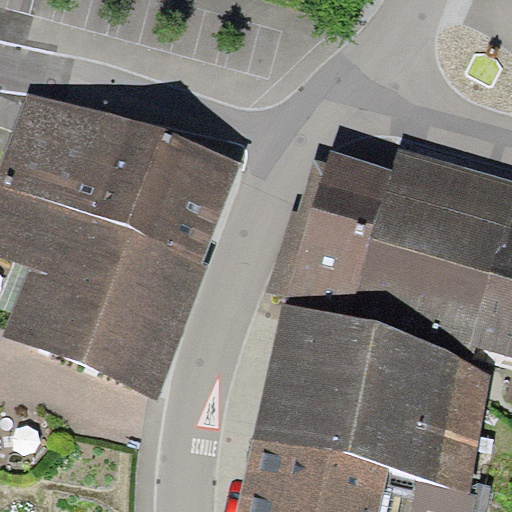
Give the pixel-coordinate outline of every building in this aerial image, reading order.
[(240,164),(29,85),(0,161),(0,181),(1,182),(0,184),(0,255),(15,261),(29,267),(12,311),(3,337),(160,395),(209,264),(203,262),(240,164)] [(511,179),(401,147),(394,170),(350,322),(471,357),(475,345),(511,219),(511,179)] [(332,150),(328,162),(315,157),(298,211),(293,210),(267,289),(286,295),(284,300),(350,322),(394,170),(332,150)] [(511,219),(475,345),(511,356),(511,372),(504,398),(511,400),(511,219)] [(0,298),(0,306),(12,311),(29,267),(15,261),(0,298)] [(350,322),(284,300),(253,437),(236,511),(378,511),(388,466),(469,493),(471,481),(491,364),(471,357),(350,322)] [(485,511),(491,487),(471,481),(469,493),(388,466),(378,511),(485,511)]
